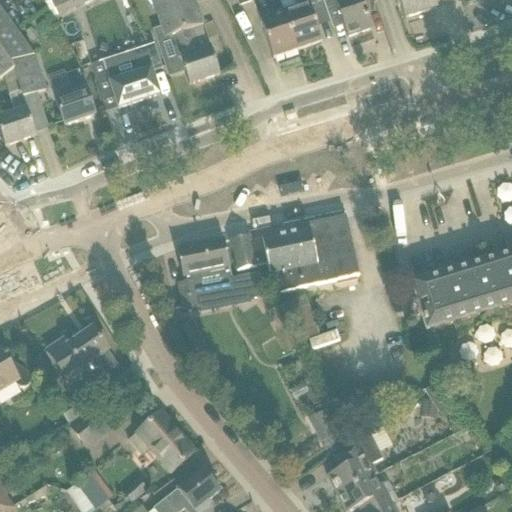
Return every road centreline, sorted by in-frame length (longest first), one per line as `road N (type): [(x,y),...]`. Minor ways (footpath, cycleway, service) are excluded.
road 1 (residential): [(416,65),(282,107),(2,216)]
road 2 (residential): [(149,203),(176,234),(383,191),(511,154)]
road 3 (residential): [(280,511),(165,373),(93,226)]
road 4 (tertiary): [(149,203),(273,152),(439,104)]
road 5 (unknown): [(354,195),(384,377)]
road 6 (unknown): [(262,115),(212,0)]
